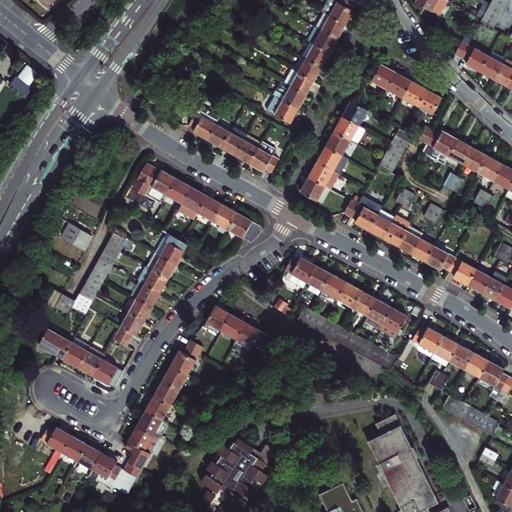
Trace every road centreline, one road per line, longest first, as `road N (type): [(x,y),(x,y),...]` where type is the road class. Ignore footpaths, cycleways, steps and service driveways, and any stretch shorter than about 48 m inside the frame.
road 1 (residential): [(511,343),(292,215)]
road 2 (residential): [(225,275),(384,377)]
road 3 (residential): [(292,215),(132,120)]
road 4 (residential): [(108,406),(129,392),(188,306),(225,275)]
road 5 (residential): [(511,132),(438,61),(395,0)]
road 6 (residential): [(108,406),(57,378),(45,379),(39,391),(94,424),(110,410)]
road 7 (tertiary): [(79,77),(0,208)]
road 8 (residential): [(414,396),(441,422),(486,511)]
